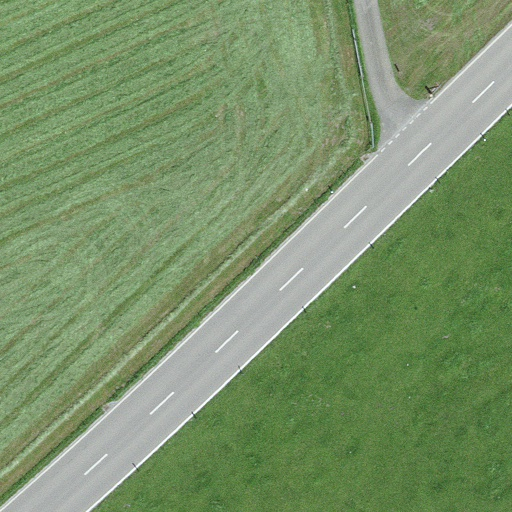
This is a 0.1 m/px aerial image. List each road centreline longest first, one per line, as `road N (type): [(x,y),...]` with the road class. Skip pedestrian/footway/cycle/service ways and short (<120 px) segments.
road 1 (tertiary): [(44,511),(420,158)]
road 2 (unclassified): [(420,158),(398,133),(369,0)]
road 3 (tertiary): [(420,158),(511,68)]
